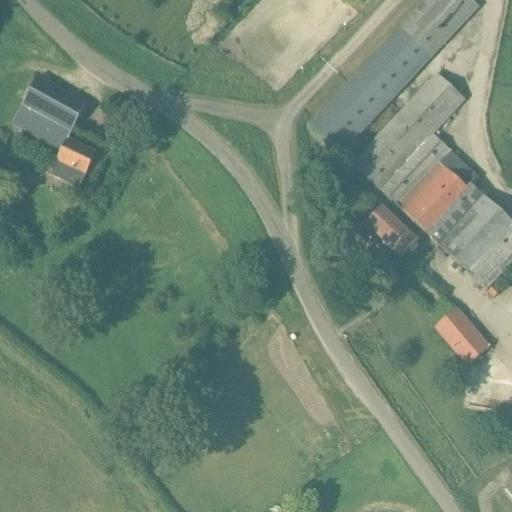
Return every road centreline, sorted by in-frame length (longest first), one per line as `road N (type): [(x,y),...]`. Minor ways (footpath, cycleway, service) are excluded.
road 1 (tertiary): [(450,511),(327,336),(271,221),(227,158),(24,0)]
road 2 (unknown): [(387,0),(279,120),(176,112)]
road 3 (unknown): [(511,191),(482,140),(486,0)]
road 4 (unknown): [(279,120),(283,246)]
